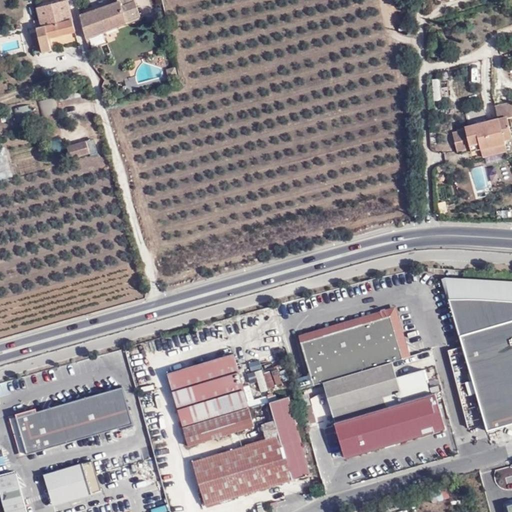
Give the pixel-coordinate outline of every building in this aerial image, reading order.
[(119,0),(121,3),(80,16),(88,42),(142,18),(136,0),(119,0)] [(81,46),(69,2),(37,8),(41,27),(37,28),(43,54),(81,46)] [(441,100),(439,78),(431,78),(433,101),(441,100)] [(442,97),(449,96),(447,86),(440,87),(442,97)] [(56,98),(39,103),(43,119),(62,114),(56,98)] [(511,101),(495,105),(499,119),(464,128),(470,149),(479,147),(481,158),(508,152),(505,140),(511,138),(507,118),(511,116),(511,101)] [(30,103),(12,109),(19,129),(36,123),(30,103)] [(464,128),(452,132),(458,153),(470,149),(464,128)] [(60,134),(46,138),(49,151),(64,148),(60,134)] [(87,139),(91,154),(96,152),(93,138),(87,139)] [(90,153),(87,141),(68,147),(71,159),(90,153)] [(20,162),(21,173),(35,172),(34,161),(20,162)] [(511,281),(446,277),(441,280),(449,300),(462,347),(448,351),(468,427),(485,423),(487,432),(511,424),(511,281)] [(298,336),(300,343),(390,317),(400,351),(408,349),(395,307),(298,336)] [(300,343),(313,386),(410,356),(408,349),(400,351),(390,317),(300,343)] [(285,348),(275,350),(276,358),(286,356),(285,348)] [(274,353),(260,357),(262,365),(276,361),(274,353)] [(254,426),(233,354),(167,373),(188,446),(254,426)] [(410,356),(313,386),(323,383),(392,363),(410,357),(410,356)] [(259,360),(249,363),(251,371),(262,368),(259,360)] [(392,363),(323,383),(332,412),(337,411),(340,421),(430,394),(422,370),(396,378),(392,363)] [(282,387),(279,369),(257,372),(260,390),(282,387)] [(26,454),(133,424),(122,387),(16,417),(18,424),(23,441),(26,454)] [(442,426),(433,394),(430,394),(340,421),(338,421),(348,454),(402,438),(442,426)] [(279,435),(267,439),(193,461),(206,505),(310,474),(288,396),(270,401),(275,421),(279,435)] [(311,406),(302,409),(307,427),(316,424),(311,406)] [(18,443),(23,441),(18,424),(14,425),(18,443)] [(445,435),(442,426),(402,438),(404,446),(445,435)] [(90,492),(82,464),(45,474),(53,504),(90,492)] [(0,489),(6,511),(26,511),(15,472),(0,476),(0,489)]
